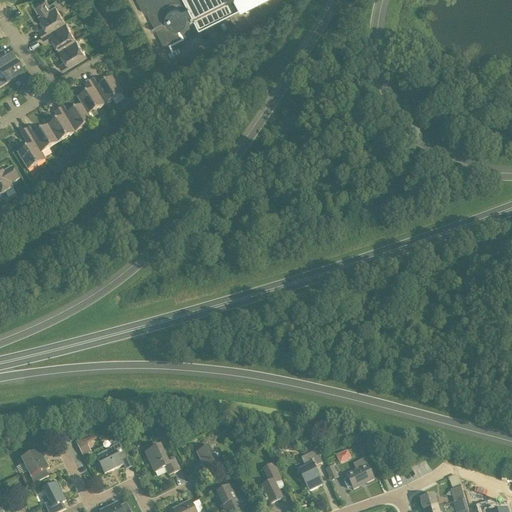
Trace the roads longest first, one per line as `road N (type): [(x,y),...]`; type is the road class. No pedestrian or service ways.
road 1 (primary): [(0,363),(311,278),(511,208)]
road 2 (primary): [(0,375),(122,365),(225,370),(511,438)]
road 3 (primary): [(338,0),(179,229),(92,300),(0,344)]
road 4 (primary): [(511,177),(448,161),(400,121),(375,64),(378,0)]
road 5 (residential): [(142,506),(129,485),(83,497),(61,448)]
road 6 (residential): [(511,489),(451,469),(399,493)]
